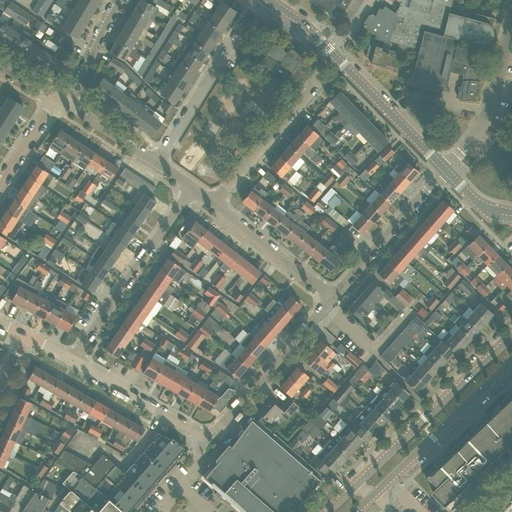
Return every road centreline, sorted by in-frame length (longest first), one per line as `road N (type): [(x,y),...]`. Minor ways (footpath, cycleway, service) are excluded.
road 1 (tertiary): [(511,335),(328,511)]
road 2 (tertiary): [(357,511),(511,361)]
road 3 (residential): [(72,362),(195,190)]
road 4 (residential): [(205,436),(330,299)]
road 5 (residential): [(330,299),(444,170)]
road 6 (residential): [(157,163),(245,26)]
road 7 (residential): [(444,170),(487,121),(511,27)]
road 8 (tertiary): [(444,170),(333,56)]
road 9 (residential): [(216,204),(317,84)]
road 10 (residential): [(205,436),(72,362)]
road 11 (residential): [(330,299),(216,204)]
